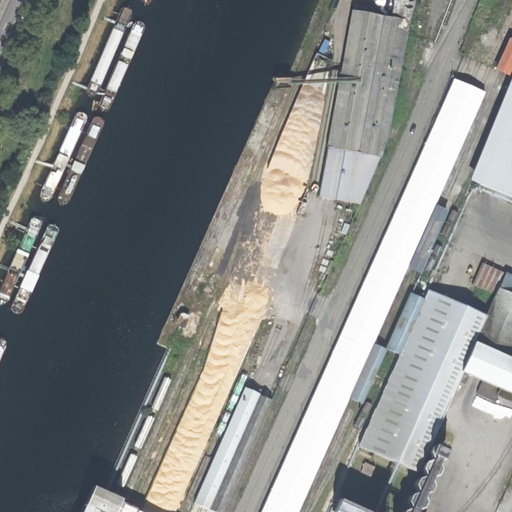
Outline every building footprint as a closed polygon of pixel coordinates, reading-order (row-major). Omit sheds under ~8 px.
[(142,0),(141,5),(143,10),(149,10),(153,7),(156,0),(142,0)] [(395,0),(393,20),(409,23),(414,5),(415,0),(395,0)] [(119,10),(88,81),(86,86),(86,92),(88,96),(94,96),(98,92),(130,14),(130,10),(127,7),(123,6),(119,10)] [(320,198),(360,205),(380,157),(389,129),(409,23),(393,20),(354,12),(320,198)] [(131,24),(100,98),(99,102),(99,106),(103,108),(108,108),(111,104),(143,28),(143,23),(142,18),(138,18),(134,19),(131,24)] [(511,199),(511,48),(509,47),(503,62),(511,66),(511,64),(511,102),(478,184),(507,196),(505,200),(511,203),(511,199)] [(50,200),(53,195),(86,121),(85,119),(84,116),(81,115),(78,114),(74,116),(38,194),(39,199),(41,203),(46,203),(50,200)] [(86,121),(53,195),(53,200),(55,204),(59,203),(65,200),(97,125),(99,119),(97,116),(92,115),(88,117),(86,121)] [(416,267),(421,269),(445,213),(440,210),(434,208),(410,264),(416,267)] [(48,223),(13,300),(12,304),(13,308),(19,310),(24,308),(58,231),(59,225),(56,221),(52,221),(48,223)] [(28,225),(2,287),(13,292),(37,231),(37,226),(33,225),(28,225)] [(360,449),(420,475),(422,470),(424,465),(429,454),(432,448),(460,384),(466,387),(470,379),(463,376),(464,374),(485,383),(479,396),(495,403),(497,399),(511,405),(511,292),(499,287),(505,273),(484,263),(473,285),(496,295),(487,316),(430,291),(425,301),(412,295),(387,350),(401,357),(360,449)] [(356,402),(363,405),(387,351),(380,348),(374,345),(350,399),(356,402)] [(195,499),(220,511),(271,397),(258,391),(259,391),(246,384),(195,499)] [(431,460),(437,463),(443,460),(446,455),(444,449),(438,446),(432,448),(429,454),(431,460)] [(422,470),(424,476),(430,479),(436,477),(438,471),(436,465),(430,463),(424,465),(422,470)] [(417,493),(423,496),(428,493),(431,487),(429,481),(423,479),(418,481),(415,487),(417,493)] [(85,504),(102,511),(116,511),(122,499),(93,487),(85,504)] [(410,509),(416,511),(421,510),(424,504),(422,498),(416,495),(410,497),(407,503),(410,509)] [(334,511),(365,511),(340,500),(334,511)]
